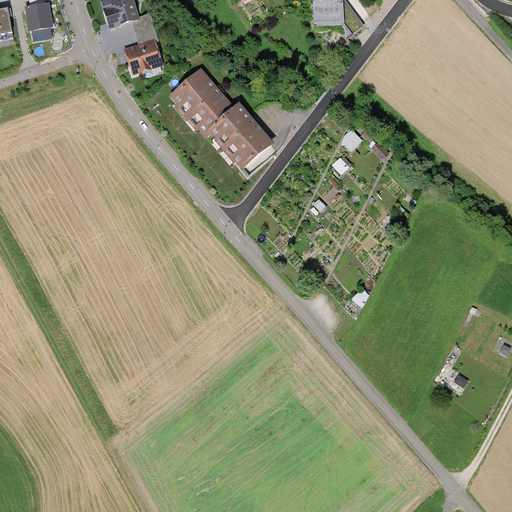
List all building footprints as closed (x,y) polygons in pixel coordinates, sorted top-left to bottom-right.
[(140,17),(133,0),(106,0),(101,2),(110,30),(129,24),(132,23),(141,20),(140,17)] [(325,0),(327,1),(313,2),(315,24),(317,24),(317,27),(338,26),(347,40),(364,27),(344,0),(325,0)] [(31,6),(25,7),(29,32),(54,28),(49,3),(46,4),(33,6),(31,6)] [(0,9),(0,35),(12,33),(9,13),(8,8),(0,9)] [(150,14),(140,17),(141,20),(132,23),(138,45),(155,40),(156,43),(159,42),(150,14)] [(136,46),(124,50),(132,77),(164,66),(156,43),(155,40),(138,45),(136,46)] [(208,130),(235,107),(220,90),(201,69),(170,96),(177,104),(175,107),(197,132),(199,131),(206,139),(212,134),(208,130)] [(239,103),(235,107),(208,130),(212,134),(216,140),(214,140),(234,163),(235,162),(243,171),(274,144),(256,122),(239,103)] [(362,141),(352,130),(345,136),(342,142),(351,152),(362,141)] [(366,130),(362,136),(371,142),(375,136),(366,130)] [(379,143),(371,149),(382,161),(389,155),(379,143)] [(352,166),(344,157),(342,159),(341,158),(332,166),(341,176),(352,166)] [(332,177),(329,180),(337,189),(340,187),(332,177)] [(431,186),(428,192),(436,196),(439,189),(431,186)] [(390,224),(385,230),(391,236),(396,230),(390,224)] [(363,291),(351,300),(363,309),(370,296),(363,291)] [(504,345),(501,352),(508,355),(511,349),(504,345)] [(459,376),(455,382),(464,388),(468,382),(459,376)]
